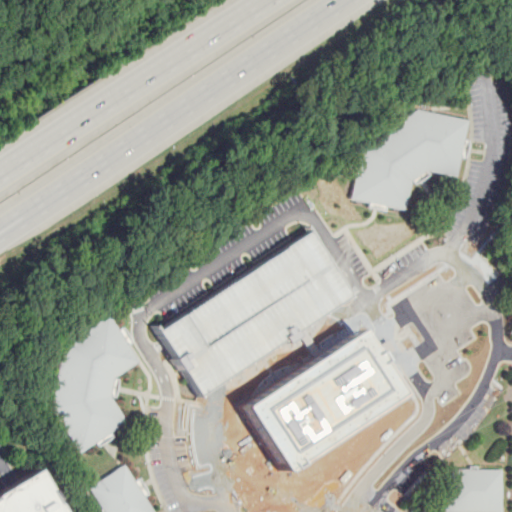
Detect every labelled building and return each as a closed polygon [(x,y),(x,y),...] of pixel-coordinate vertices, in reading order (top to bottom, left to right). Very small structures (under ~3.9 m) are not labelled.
[(347,198),(357,145),(413,108),(465,119),(454,175),(424,169),(409,179),(403,209),(347,198)] [(78,451),(126,423),(109,393),(114,376),(140,361),(108,313),(62,342),(50,406),(78,451)] [(237,406),(353,330),(397,401),(278,470),(237,406)] [(97,511),(83,488),(119,466),(147,511),(97,511)] [(441,467),(440,510),(498,511),(499,468),(441,467)] [(0,511),(62,511),(37,468),(12,483),(0,490),(0,511)]
